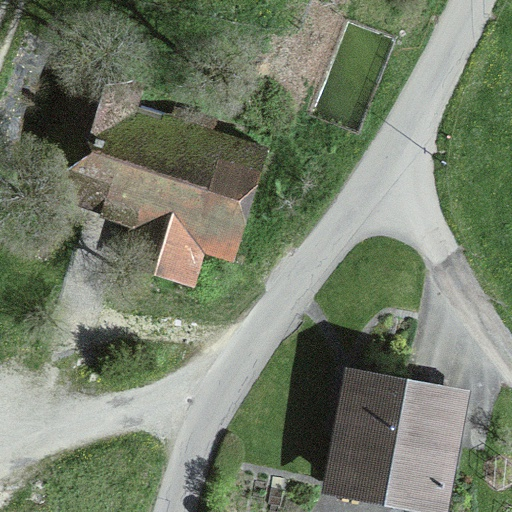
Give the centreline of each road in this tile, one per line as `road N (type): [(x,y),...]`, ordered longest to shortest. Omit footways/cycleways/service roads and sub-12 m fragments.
road 1 (unclassified): [(173,511),(198,416),(434,86),(473,0)]
road 2 (track): [(198,416),(107,418),(0,473)]
